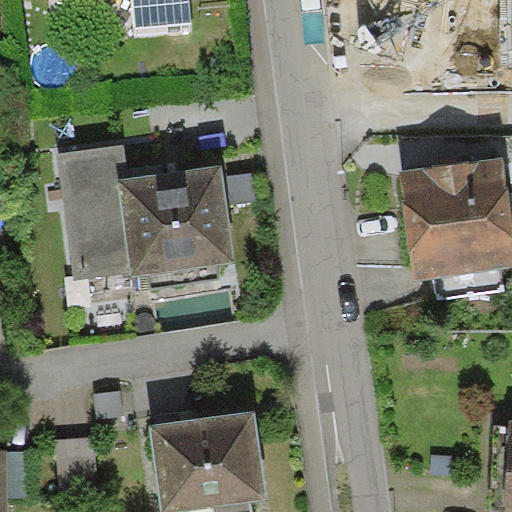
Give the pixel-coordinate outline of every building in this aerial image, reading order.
[(130,0),(134,28),(192,23),(190,0),(130,0)] [(75,279),(130,271),(131,278),(235,263),(227,203),(223,177),(221,165),(175,171),(174,159),(127,166),(124,144),(57,154),(75,279)] [(453,170),(399,176),(412,288),(511,272),(511,220),(505,164),(453,170)] [(255,172),(223,177),(227,203),(259,199),(255,172)] [(121,390),(94,392),(97,417),(124,415),(121,390)] [(179,511),(268,499),(255,410),(195,418),(150,425),(162,511),(179,511)] [(95,437),(55,440),(62,509),(101,505),(95,437)] [(34,450),(7,450),(7,500),(34,500),(34,450)]
